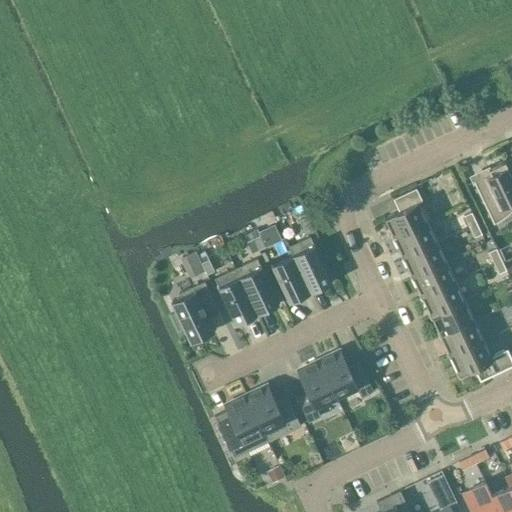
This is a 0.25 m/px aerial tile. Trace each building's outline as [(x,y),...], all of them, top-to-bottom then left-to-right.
[(511,175),(508,167),(505,160),(488,168),(491,173),(473,182),(494,224),(495,223),(494,222),(498,220),(501,218),(504,215),(507,213),(511,209),(511,207),(511,175)] [(394,238),(427,222),(418,203),(422,201),(416,188),(393,198),(399,210),(384,217),(394,238)] [(469,226),(476,223),(471,212),(464,215),(469,226)] [(299,220),(305,231),(312,228),(307,216),(299,220)] [(403,257),(436,242),(427,222),(394,238),(403,257)] [(482,233),(476,223),(469,226),(474,237),(482,233)] [(260,235),(253,238),(259,250),(266,246),(260,235)] [(288,246),(292,255),(293,255),(310,291),(331,280),(310,235),(288,246)] [(253,238),(246,241),(252,253),(259,250),(253,238)] [(446,261),(436,242),(403,257),(413,277),(446,261)] [(494,262),(501,259),(496,248),(489,252),(494,262)] [(196,251),(182,258),(186,268),(201,261),(200,259),(198,256),(196,251)] [(293,255),(292,255),(271,265),(289,301),(310,291),(293,255)] [(257,257),(235,267),(257,312),(278,302),(257,257)] [(201,262),(207,274),(214,271),(209,259),(201,262)] [(506,270),(501,259),(494,262),(499,273),(506,270)] [(422,296),(455,281),(446,261),(413,277),(422,296)] [(257,312),(235,267),(214,277),(235,323),(257,312)] [(170,314),(178,330),(183,328),(190,341),(214,329),(205,310),(216,304),(204,280),(179,292),(181,297),(171,301),(176,311),(170,314)] [(431,316),(464,300),(455,281),(422,296),(431,316)] [(441,335),(473,320),(464,300),(431,316),(441,335)] [(450,356),(483,340),(473,320),(441,335),(450,356)] [(491,356),(483,340),(450,356),(460,375),(474,369),(480,381),(511,365),(511,359),(507,348),(491,356)] [(330,353),(318,359),(337,397),(357,388),(361,397),(373,391),(359,360),(347,365),(341,351),(331,355),(330,353)] [(337,397),(318,359),(306,364),(307,367),(298,371),(308,393),(297,398),(308,422),(321,416),(316,407),(337,397)] [(258,387),(245,393),(268,441),(301,425),(286,395),(275,400),(268,386),(259,390),(258,387)] [(227,409),(214,415),(234,457),(268,441),(245,393),(234,399),(235,401),(225,406),(227,409)] [(511,436),(500,442),(501,442),(504,449),(511,445),(511,436)] [(473,455),(476,463),(489,456),(486,449),(473,455)] [(473,455),(459,462),(463,469),(476,463),(473,455)] [(278,465),(266,471),(272,482),(284,477),(278,465)] [(449,487),(444,476),(428,484),(433,495),(449,487)] [(500,511),(492,495),(486,482),(463,493),(472,511),(500,511)] [(511,511),(511,489),(510,486),(492,495),(500,511),(511,511)] [(381,511),(410,511),(400,490),(376,501),(381,511)] [(461,511),(456,501),(455,501),(449,504),(452,511),(461,511)]
